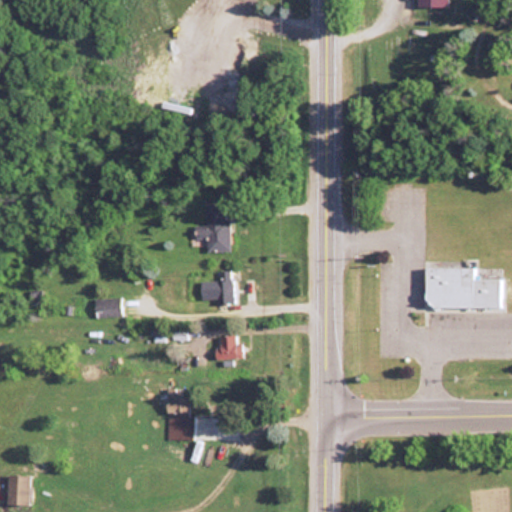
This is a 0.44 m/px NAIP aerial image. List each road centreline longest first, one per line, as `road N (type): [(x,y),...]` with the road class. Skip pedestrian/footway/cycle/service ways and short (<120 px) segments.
road 1 (primary): [(327,511),(329,0)]
road 2 (tertiary): [(327,409),(511,410)]
